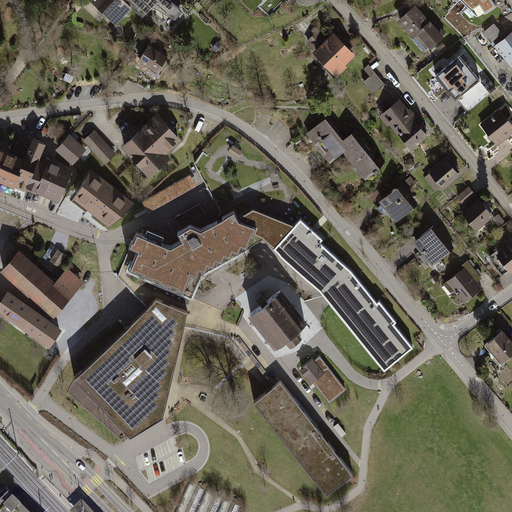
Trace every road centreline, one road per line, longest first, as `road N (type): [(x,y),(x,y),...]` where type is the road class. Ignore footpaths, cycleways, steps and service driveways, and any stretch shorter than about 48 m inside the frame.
road 1 (residential): [(0,117),(153,98),(233,119),(283,159),(444,343)]
road 2 (residential): [(333,0),(511,211)]
road 3 (residential): [(0,198),(101,235),(183,199)]
road 4 (tertiary): [(117,511),(0,397)]
